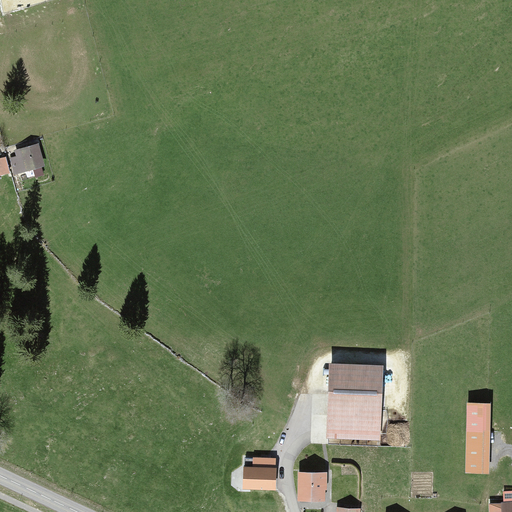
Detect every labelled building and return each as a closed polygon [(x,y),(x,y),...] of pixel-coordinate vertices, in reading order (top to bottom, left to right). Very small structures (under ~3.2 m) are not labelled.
[(39,145),(18,150),(23,172),(44,167),(39,145)] [(8,158),(0,160),(0,161),(4,175),(13,172),(8,158)] [(337,364),(333,438),(387,441),(391,367),(337,364)] [(473,406),(473,472),(498,472),(499,406),(473,406)] [(250,468),(251,488),(279,488),(279,468),(250,468)] [(304,500),(334,500),(333,472),(304,472),(304,500)] [(511,511),(511,501),(495,502),(495,511),(511,511)]
